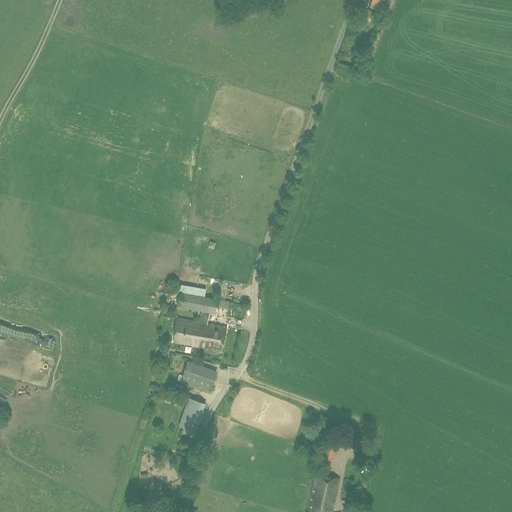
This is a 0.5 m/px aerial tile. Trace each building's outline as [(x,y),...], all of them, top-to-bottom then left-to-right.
[(372,0),(370,7),(382,11),(385,0),(372,0)] [(374,12),(359,6),(355,15),(370,21),(374,12)] [(185,284),(209,287),(210,278),(186,275),(185,284)] [(222,350),(227,328),(211,325),(208,324),(209,314),(216,315),(219,300),(180,293),(177,308),(198,312),(197,322),(178,318),(174,342),(200,347),(222,350)] [(210,392),(216,376),(186,366),(181,382),(210,392)] [(186,407),(203,413),(206,404),(189,398),(186,407)] [(196,432),(199,422),(183,417),(179,426),(196,432)] [(336,447),(322,445),(318,460),(333,464),(336,447)] [(316,474),(308,511),(332,511),(339,479),(316,474)]
